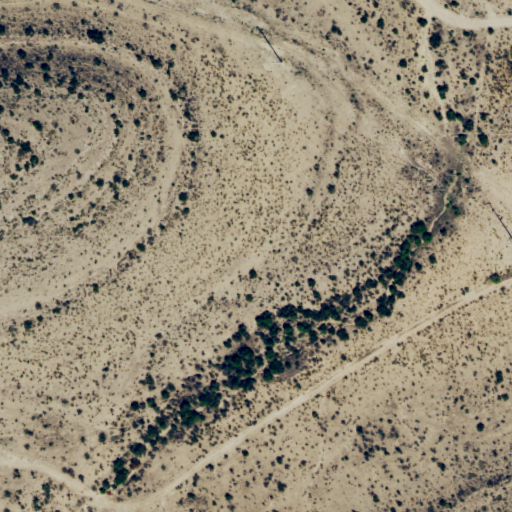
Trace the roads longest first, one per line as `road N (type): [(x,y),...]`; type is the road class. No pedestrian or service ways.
road 1 (track): [(126,511),(392,332),(511,291)]
road 2 (track): [(511,47),(427,34),(372,0)]
